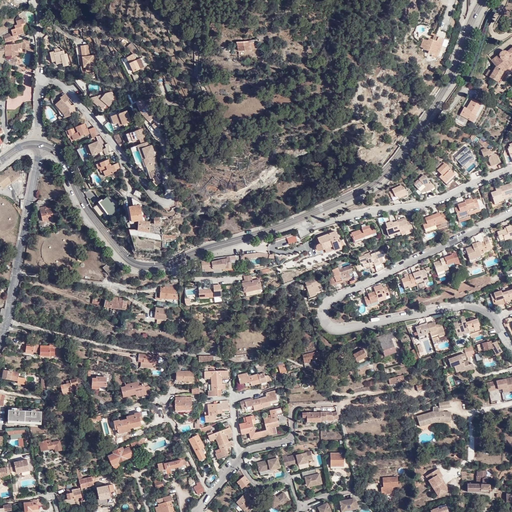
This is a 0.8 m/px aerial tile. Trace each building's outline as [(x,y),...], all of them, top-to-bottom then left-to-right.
[(5,42),(14,38),(20,36),(19,34),(24,33),(23,30),(21,24),(25,23),(23,19),(20,20),(16,21),(17,25),(14,26),(15,29),(10,31),(11,34),(3,37),(5,42)] [(422,51),(439,46),(441,40),(432,36),(431,41),(427,40),(426,42),(422,40),(419,47),(422,48),(422,51)] [(22,47),(25,47),(24,51),(32,52),(34,46),(30,44),(26,43),(24,42),(21,42),(22,46),(17,47),(17,48),(22,47)] [(236,45),(224,46),(225,55),(236,54),(246,52),(244,42),(236,45)] [(5,56),(11,56),(11,58),(14,57),(14,55),(18,55),(17,48),(17,47),(16,44),(4,45),(3,44),(0,45),(0,63),(3,64),(4,59),(4,56),(5,56)] [(89,45),(81,46),(84,68),(87,67),(87,72),(96,71),(94,55),(90,56),(89,45)] [(439,46),(422,51),(426,52),(426,54),(435,58),(439,46)] [(502,51),(500,52),(511,60),(511,47),(507,51),(504,50),(502,51)] [(50,52),(52,62),(56,61),(57,64),(62,63),(63,67),(69,65),(68,62),(69,61),(67,53),(65,54),(64,50),(62,51),(58,48),(54,49),(55,52),(54,53),(54,51),(50,52)] [(511,71),(511,60),(500,52),(497,55),(497,56),(490,61),(493,65),(490,72),(488,71),(485,76),(499,84),(504,75),(506,77),(511,71)] [(126,57),(134,72),(144,67),(140,58),(135,60),(133,54),(126,57)] [(171,82),(165,84),(167,92),(173,90),(171,82)] [(86,97),(82,91),(81,93),(78,94),(80,99),(82,100),(86,97)] [(113,101),(111,99),(113,97),(111,91),(105,93),(102,97),(99,95),(93,96),(95,101),(99,104),(100,103),(104,106),(106,104),(109,106),(113,101)] [(69,98),(65,93),(60,97),(61,98),(55,104),(64,113),(65,117),(69,116),(71,115),(69,109),(70,108),(65,102),(69,98)] [(95,101),(93,96),(89,98),(98,105),(99,104),(95,101)] [(473,100),(467,109),(464,108),(460,115),(475,124),(484,106),(473,100)] [(144,101),(138,103),(141,111),(144,109),(147,113),(145,115),(150,122),(156,117),(154,114),(157,111),(150,103),(149,104),(148,102),(144,101)] [(121,122),(122,126),(130,123),(126,112),(111,117),(113,125),(117,124),(121,122)] [(103,115),(95,117),(102,125),(109,119),(104,114),(103,114),(103,115)] [(240,117),(228,121),(229,125),(241,121),(240,117)] [(83,125),(67,131),(69,137),(72,136),(74,141),(81,139),(80,137),(84,136),(84,137),(89,136),(87,130),(85,130),(83,125)] [(144,129),(126,135),(129,143),(147,136),(144,129)] [(145,158),(156,154),(153,144),(150,145),(149,141),(144,143),(146,148),(143,149),(145,158)] [(98,142),(88,146),(92,156),(102,152),(98,142)] [(144,143),(137,145),(142,159),(144,158),(145,158),(143,149),(146,148),(144,143)] [(467,173),(478,164),(465,148),(454,158),(467,173)] [(493,152),(486,148),(481,150),(484,156),(489,154),(490,156),(488,160),(487,159),(486,161),(488,167),(500,162),(496,153),(494,155),(493,152)] [(159,162),(156,154),(145,158),(144,158),(146,165),(149,172),(151,171),(153,177),(156,176),(154,171),(156,171),(155,164),(159,162)] [(111,173),(120,170),(117,164),(110,166),(108,160),(95,165),(97,169),(98,169),(101,168),(102,172),(104,177),(111,174),(111,173)] [(452,189),(460,185),(454,178),(456,176),(455,174),(456,173),(454,171),(453,171),(444,161),(437,168),(442,174),(440,176),(452,189)] [(21,175),(18,171),(16,169),(13,164),(5,170),(5,171),(0,174),(0,187),(0,188),(5,187),(13,181),(21,175)] [(435,186),(431,181),(428,182),(427,177),(424,174),(414,184),(419,189),(425,187),(426,191),(432,189),(435,186)] [(511,182),(500,187),(504,198),(511,196),(511,194),(511,193),(511,182)] [(392,196),(395,195),(398,194),(399,195),(396,197),(396,196),(393,198),(395,204),(402,201),(400,197),(407,194),(405,188),(403,188),(402,185),(393,188),(393,190),(390,191),(392,196)] [(504,198),(500,187),(496,188),(497,190),(492,192),(495,202),(504,199),(504,198)] [(135,190),(133,194),(140,198),(142,194),(135,190)] [(129,207),(131,222),(138,221),(144,222),(141,203),(131,198),(132,206),(129,207)] [(472,198),(466,201),(469,212),(480,208),(477,198),(473,200),(472,198)] [(109,199),(100,206),(103,209),(101,210),(104,215),(115,208),(114,206),(116,204),(114,201),(112,202),(109,199)] [(460,222),(471,218),(470,215),(469,212),(466,201),(458,204),(459,206),(455,208),(460,222)] [(51,206),(40,209),(39,205),(36,205),(37,211),(40,211),(40,212),(41,212),(44,222),(54,220),(51,206)] [(439,212),(433,214),(433,215),(436,225),(447,222),(444,213),(440,215),(439,212)] [(436,225),(433,215),(425,217),(426,220),(422,221),(425,229),(436,225)] [(398,223),(402,233),(405,233),(413,230),(410,219),(406,220),(405,219),(398,221),(398,222),(398,223)] [(138,221),(137,230),(154,233),(155,227),(150,226),(150,222),(144,222),(138,221)] [(397,221),(393,222),(391,222),(391,221),(386,223),(387,228),(386,228),(389,235),(394,234),(393,230),(396,230),(397,233),(400,232),(397,222),(397,221)] [(370,226),(363,228),(363,229),(366,239),(378,235),(374,226),(370,227),(370,226)] [(498,232),(500,238),(504,236),(505,240),(511,237),(511,229),(511,226),(506,227),(507,229),(498,232)] [(129,229),(131,235),(162,240),(162,237),(162,235),(154,233),(137,230),(129,229)] [(366,239),(363,229),(352,233),(355,242),(366,239)] [(334,247),(335,251),(342,249),(340,243),(341,243),(341,241),(340,241),(337,232),(317,239),(319,245),(318,245),(317,247),(317,249),(317,250),(319,251),(321,251),(324,250),(334,247)] [(298,243),(296,236),(287,239),(289,245),(298,243)] [(477,242),(481,254),(492,250),(488,237),(483,238),(484,240),(480,242),(480,241),(477,242)] [(479,250),(476,242),(472,244),(473,246),(465,248),(469,259),(481,255),(480,254),(479,250)] [(372,254),(375,263),(376,266),(378,271),(384,269),(382,262),(384,262),(382,257),(385,256),(383,251),(379,252),(379,251),(372,253),(372,254)] [(362,263),(363,265),(369,263),(370,265),(374,263),(371,254),(370,252),(364,254),(365,255),(358,257),(360,262),(362,261),(362,263)] [(449,256),(445,257),(445,258),(449,268),(460,265),(456,252),(452,254),(453,255),(449,256)] [(228,259),(213,262),(212,260),(197,264),(198,271),(200,270),(201,272),(215,272),(214,270),(232,269),(231,263),(230,263),(230,259),(232,259),(231,257),(228,257),(228,259)] [(446,274),(445,272),(445,271),(449,269),(449,268),(445,258),(440,260),(440,261),(434,263),(439,276),(446,274)] [(338,265),(339,267),(340,269),(344,281),(351,278),(350,276),(354,275),(351,265),(341,269),(340,264),(338,265)] [(112,271),(107,266),(103,269),(108,274),(112,271)] [(335,283),(338,290),(345,288),(345,287),(343,282),(342,281),(338,267),(332,269),(334,275),(328,277),(330,285),(335,283)] [(418,284),(418,285),(429,282),(425,270),(417,272),(414,273),(418,284)] [(418,284),(414,273),(410,275),(411,275),(411,276),(407,278),(403,279),(406,287),(410,285),(410,287),(418,284)] [(252,281),(251,275),(244,275),(245,281),(245,283),(242,283),(244,292),(261,289),(259,280),(252,281)] [(306,283),(310,294),(316,292),(323,290),(318,277),(312,280),(312,281),(306,283)] [(453,290),(455,298),(468,295),(467,291),(473,290),(471,282),(457,286),(458,289),(453,290)] [(171,288),(167,288),(161,288),(160,299),(179,300),(179,296),(176,296),(176,288),(178,288),(178,284),(171,284),(171,288)] [(382,288),(376,290),(376,291),(378,298),(389,294),(386,285),(382,286),(382,288)] [(213,297),(213,289),(199,289),(199,298),(213,297)] [(505,301),(511,298),(511,289),(502,292),(503,293),(505,301)] [(491,297),(493,300),(495,300),(496,303),(501,302),(501,303),(502,304),(505,303),(505,301),(503,297),(502,292),(501,290),(494,292),(495,296),(491,297)] [(374,291),(370,292),(371,294),(368,295),(368,296),(364,297),(366,304),(377,301),(376,298),(374,291)] [(129,313),(130,305),(127,305),(128,299),(113,297),(113,302),(105,301),(105,307),(125,310),(125,312),(129,313)] [(158,320),(167,320),(167,310),(156,309),(156,320),(158,320)] [(467,323),(465,317),(461,318),(462,323),(463,325),(460,326),(459,324),(459,322),(454,324),(458,335),(466,332),(466,334),(470,333),(470,331),(467,323)] [(479,319),(467,323),(470,331),(475,329),(481,328),(479,319)] [(436,322),(428,324),(431,332),(434,341),(447,337),(443,323),(437,325),(436,322)] [(431,332),(428,324),(421,326),(421,325),(417,327),(420,337),(428,335),(427,333),(431,332)] [(396,338),(394,333),(374,340),(376,346),(381,345),(385,356),(397,352),(392,340),(396,338)] [(503,353),(496,342),(492,342),(491,341),(490,341),(490,340),(479,343),(481,350),(484,350),(493,348),(498,356),(503,353)] [(39,345),(27,344),(26,347),(22,346),(21,351),(26,351),(26,354),(34,355),(34,353),(38,353),(39,345)] [(41,355),(55,356),(55,347),(56,347),(56,345),(50,345),(50,347),(41,346),(41,355)] [(464,349),(467,357),(468,357),(471,356),(475,356),(474,346),(464,349)] [(367,356),(364,350),(354,355),(357,362),(367,356)] [(419,363),(421,363),(419,358),(416,350),(413,351),(417,362),(419,361),(419,363)] [(323,356),(322,353),(322,351),(303,355),(304,364),(311,362),(310,359),(323,356)] [(454,365),(456,371),(460,369),(460,371),(465,369),(466,370),(466,371),(474,368),(472,363),(469,364),(467,360),(463,362),(462,359),(466,358),(464,353),(448,359),(451,367),(454,365)] [(161,357),(141,355),(140,360),(145,360),(145,364),(143,363),(142,368),(155,370),(155,365),(160,365),(161,357)] [(279,373),(280,378),(287,377),(282,358),(274,361),(275,364),(278,363),(279,365),(278,366),(280,373),(279,373)] [(434,363),(434,365),(432,366),(432,364),(419,367),(421,373),(433,369),(435,368),(434,367),(436,368),(438,368),(439,367),(440,366),(440,365),(440,363),(439,362),(438,362),(436,362),(435,362),(434,363)] [(258,372),(259,375),(248,377),(248,373),(239,375),(240,384),(239,384),(240,388),(261,384),(262,390),(268,388),(267,385),(271,384),(269,376),(266,377),(265,374),(262,375),(262,372),(266,371),(266,367),(260,368),(260,371),(258,372)] [(12,372),(13,370),(10,369),(9,372),(5,371),(3,378),(18,381),(20,374),(12,372)] [(222,376),(229,376),(229,370),(205,371),(205,379),(212,378),(212,389),(209,389),(209,396),(221,395),(221,389),(225,388),(225,383),(222,383),(222,379),(222,376)] [(193,381),(193,371),(181,371),(176,371),(176,380),(183,380),(183,381),(193,381)] [(390,379),(391,385),(399,383),(405,382),(403,375),(390,379)] [(497,390),(502,389),(507,388),(508,392),(511,391),(511,376),(496,380),(497,390)] [(107,377),(96,377),(96,378),(92,378),(92,388),(97,388),(97,386),(107,386),(107,377)] [(86,382),(85,378),(77,379),(60,383),(63,393),(73,391),(72,387),(78,385),(78,384),(86,382)] [(489,392),(497,390),(496,380),(487,382),(489,392)] [(126,387),(126,386),(121,387),(124,397),(136,394),(137,396),(147,394),(145,389),(149,388),(148,384),(144,385),(144,384),(138,385),(137,383),(137,382),(131,383),(132,386),(126,387)] [(272,404),(271,402),(278,400),(276,391),(267,393),(266,395),(266,397),(253,401),(253,398),(243,401),(240,402),(241,408),(245,407),(246,412),(262,408),(262,407),(272,404)] [(191,397),(186,397),(186,401),(180,401),(180,397),(176,397),(176,401),(175,401),(175,410),(191,410),(191,397)] [(213,413),(222,412),(222,408),(229,408),(228,400),(223,400),(223,403),(207,404),(208,415),(204,415),(205,421),(214,421),(213,413)] [(420,428),(435,423),(450,423),(451,412),(444,412),(440,412),(440,409),(444,409),(450,408),(449,401),(439,402),(439,406),(433,407),(433,411),(416,417),(420,428)] [(159,415),(163,413),(162,407),(153,403),(155,413),(159,413),(159,415)] [(253,415),(246,417),(247,422),(245,423),(240,424),(242,434),(250,432),(251,439),(277,432),(275,426),(279,425),(276,414),(282,412),(281,407),(270,410),(272,416),(264,418),(267,430),(255,433),(252,419),(254,419),(253,415)] [(42,422),(42,411),(9,409),(8,420),(42,422)] [(135,413),(135,415),(127,417),(127,419),(120,421),(119,420),(114,421),(115,426),(117,426),(119,433),(130,430),(130,428),(141,425),(140,420),(142,420),(140,412),(135,413)] [(321,421),(321,412),(302,413),(303,417),(307,417),(307,421),(312,421),(312,422),(321,421)] [(339,421),(337,413),(331,413),(331,412),(321,412),(321,421),(339,421)] [(225,434),(227,434),(231,433),(232,432),(229,425),(225,426),(226,428),(211,434),(211,431),(206,433),(209,440),(215,438),(219,448),(215,450),(215,453),(214,453),(216,458),(227,454),(225,448),(232,446),(231,441),(228,442),(225,434)] [(205,457),(204,455),(203,453),(207,452),(198,434),(188,439),(199,460),(205,457)] [(106,439),(110,445),(117,444),(116,440),(115,440),(114,437),(106,439)] [(42,451),(48,450),(55,449),(56,451),(62,450),(60,440),(51,442),(51,439),(39,442),(42,451)] [(117,461),(126,457),(126,459),(133,456),(129,447),(124,449),(123,447),(113,451),(114,454),(108,456),(112,465),(118,462),(117,461)] [(283,458),(285,466),(289,465),(289,463),(297,461),(298,463),(298,464),(308,462),(308,460),(312,458),(310,451),(286,457),(286,454),(282,454),(283,457),(283,458)] [(267,455),(269,459),(257,462),(259,471),(270,469),(280,467),(277,457),(276,458),(275,453),(267,455)] [(331,454),(331,466),(343,466),(343,453),(331,454)] [(163,463),(159,464),(160,470),(166,469),(170,468),(186,464),(187,466),(189,466),(188,463),(187,463),(185,458),(184,457),(180,458),(181,459),(176,460),(176,459),(171,460),(172,461),(163,463)] [(28,460),(15,462),(16,471),(17,473),(30,471),(28,460)] [(11,472),(10,468),(8,468),(8,466),(0,466),(0,476),(11,474),(11,472)] [(241,488),(249,481),(239,468),(236,472),(241,478),(236,482),(241,488)] [(317,474),(315,469),(301,472),(302,477),(304,477),(305,477),(305,478),(304,479),(306,488),(312,487),(313,490),(323,488),(320,474),(317,474)] [(438,499),(451,492),(438,469),(425,476),(438,499)] [(477,484),(481,484),(481,492),(490,492),(490,484),(486,484),(486,482),(487,482),(487,481),(488,481),(488,480),(488,479),(487,478),(487,477),(486,477),(486,470),(477,470),(477,484)] [(79,480),(81,487),(93,484),(92,482),(95,481),(94,478),(95,477),(95,475),(82,479),(79,480)] [(384,487),(381,487),(381,494),(393,493),(393,487),(399,487),(398,476),(383,477),(384,487)] [(155,489),(164,487),(164,486),(162,480),(154,482),(155,489)] [(198,494),(205,491),(200,482),(196,483),(197,485),(194,487),(198,494)] [(98,499),(99,504),(115,501),(114,495),(111,496),(110,491),(114,490),(113,484),(97,487),(99,499),(98,499)] [(467,491),(481,492),(481,484),(477,484),(474,484),(467,484),(467,491)] [(252,487),(236,502),(238,504),(238,503),(237,502),(244,495),(252,487)] [(252,487),(244,495),(237,502),(238,503),(238,504),(245,511),(246,511),(252,506),(245,498),(254,490),(252,487)] [(82,497),(80,488),(72,490),(72,489),(66,490),(68,499),(64,500),(65,505),(74,503),(73,498),(82,497)] [(265,496),(261,499),(262,501),(267,508),(272,505),(273,507),(280,502),(282,504),(289,499),(284,492),(276,497),(275,495),(268,499),(265,496)] [(359,496),(358,492),(351,494),(352,498),(340,500),(342,511),(358,508),(357,501),(364,500),(359,496)] [(170,496),(164,498),(165,502),(160,504),(158,504),(159,506),(156,508),(157,511),(165,511),(168,511),(175,511),(174,511),(171,501),(172,500),(170,496)] [(44,505),(43,498),(35,500),(31,501),(24,502),(24,511),(31,511),(32,511),(31,509),(39,509),(38,505),(44,505)] [(330,511),(331,511),(327,503),(317,507),(319,511),(317,511),(330,511)]
